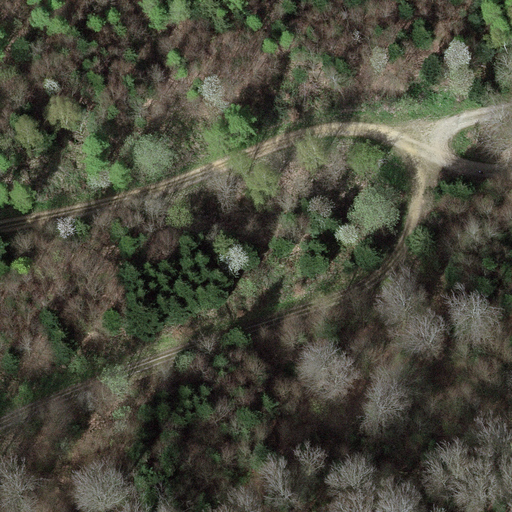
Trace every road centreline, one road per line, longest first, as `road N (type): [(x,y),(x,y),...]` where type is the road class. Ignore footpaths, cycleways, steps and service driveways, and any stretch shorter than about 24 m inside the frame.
road 1 (track): [(0,429),(78,390),(359,286),(391,266),(420,207),(420,163)]
road 2 (track): [(0,224),(142,194),(310,132),(380,129),(405,139)]
